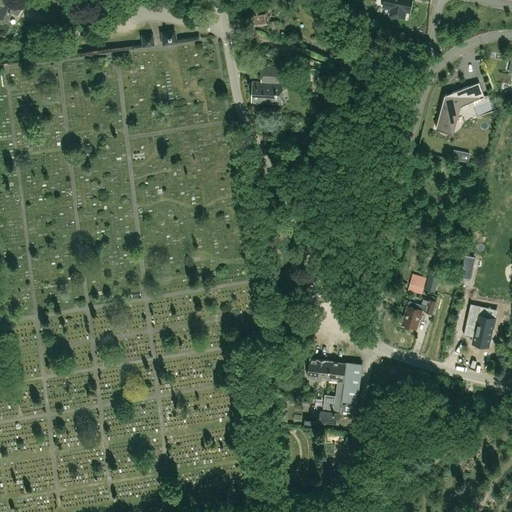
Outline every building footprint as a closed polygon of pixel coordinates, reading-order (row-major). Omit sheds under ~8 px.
[(17,15),(23,0),(0,0),(0,3),(1,4),(0,6),(0,16),(7,20),(10,12),(17,15)] [(384,0),(383,7),(391,8),(390,15),(401,17),(402,10),(405,11),(410,12),(411,0),(384,0)] [(268,17),(267,6),(262,7),(261,1),(251,2),(252,9),(248,9),(250,19),(253,19),(254,25),(268,23),(267,17),(268,17)] [(280,32),(278,20),(270,21),(271,25),(267,25),(269,34),(280,32)] [(44,24),(25,25),(26,38),(45,38),(44,24)] [(175,42),(174,37),(175,37),(174,35),(174,36),(174,30),(170,31),(169,31),(166,32),(166,31),(165,31),(165,32),(161,32),(162,37),(162,39),(163,44),(167,44),(168,44),(167,43),(171,43),(175,42)] [(140,35),(142,48),(155,46),(153,33),(140,35)] [(282,104),(284,67),(262,66),(261,82),(254,82),(253,103),(282,104)] [(307,71),(307,84),(312,84),(312,91),(318,91),(318,93),(325,93),(325,85),(321,85),(321,83),(320,83),(320,70),(312,70),(312,71),(307,71)] [(453,132),(461,105),(484,96),(479,82),(445,95),(436,128),(453,132)] [(471,160),(475,141),(470,140),(466,159),(471,160)] [(470,279),(472,268),(463,266),(460,277),(470,279)] [(413,273),(410,284),(424,287),(427,277),(413,273)] [(435,292),(439,277),(430,274),(425,290),(435,292)] [(417,329),(423,310),(432,313),(436,301),(429,299),(427,306),(409,301),(405,315),(403,315),(401,316),(400,317),(399,319),(399,320),(401,323),(402,323),(402,324),(417,329)] [(481,305),(471,303),(466,324),(476,326),(472,342),(489,346),(495,318),(479,315),(481,305)] [(292,340),(290,329),(296,328),(294,317),(291,318),(290,308),(271,311),(273,322),(278,321),(279,331),(274,332),(276,343),(292,340)] [(318,380),(321,358),(319,358),(318,358),(310,357),(307,376),(316,377),(315,380),(318,380)] [(329,379),(332,360),(326,359),(321,358),(318,380),(321,380),(321,378),(323,378),(329,379)] [(344,381),(346,362),(333,361),(333,360),(332,360),(329,379),(338,380),(344,381)] [(358,402),(361,376),(362,363),(346,361),(346,362),(344,381),(338,380),(336,396),(325,395),(323,410),(320,410),(319,420),(339,423),(340,413),(357,415),(356,415),(358,402)] [(297,496),(295,485),(284,487),(286,498),(297,496)]
